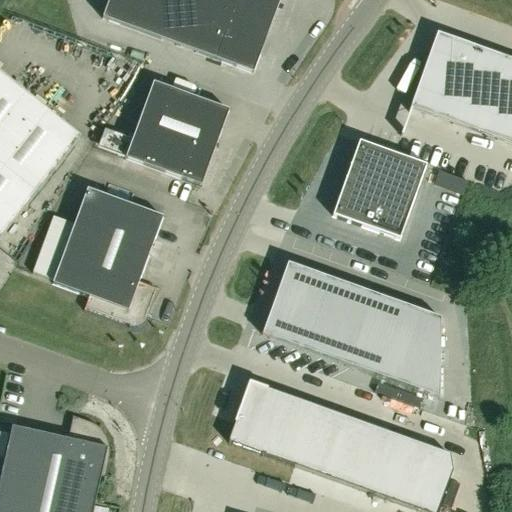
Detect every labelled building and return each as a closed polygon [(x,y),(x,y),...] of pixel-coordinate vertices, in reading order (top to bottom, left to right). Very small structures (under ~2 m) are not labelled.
[(108,0),(102,19),(253,75),(279,0),(108,0)] [(511,61),(436,35),(409,110),(511,146),(511,61)] [(0,239),(80,139),(0,75),(0,239)] [(153,84),(125,160),(201,188),(228,112),(153,84)] [(358,142),(331,218),(399,242),(426,167),(358,142)] [(87,191),(52,285),(88,298),(83,312),(85,312),(86,310),(129,326),(128,328),(133,329),(138,329),(142,327),(145,323),(148,319),(145,318),(155,292),(157,293),(158,292),(154,290),(154,289),(145,285),(145,287),(138,284),(162,219),(87,191)] [(438,400),(440,320),(287,265),(262,336),(438,400)] [(249,384),(228,444),(416,511),(438,511),(452,473),(449,456),(249,384)] [(103,482),(105,483),(109,458),(109,453),(109,448),(107,443),(105,438),(102,434),(99,430),(95,427),(90,425),(72,418),(72,419),(77,421),(72,442),(12,428),(0,479),(0,511),(92,511),(100,477),(104,478),(103,482)]
